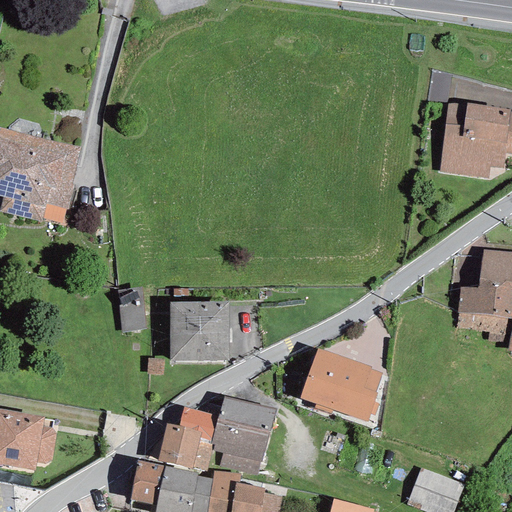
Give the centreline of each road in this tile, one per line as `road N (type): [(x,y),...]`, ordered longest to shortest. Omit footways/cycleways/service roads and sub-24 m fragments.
road 1 (residential): [(511,210),(42,511)]
road 2 (unknown): [(134,0),(104,102),(98,231)]
